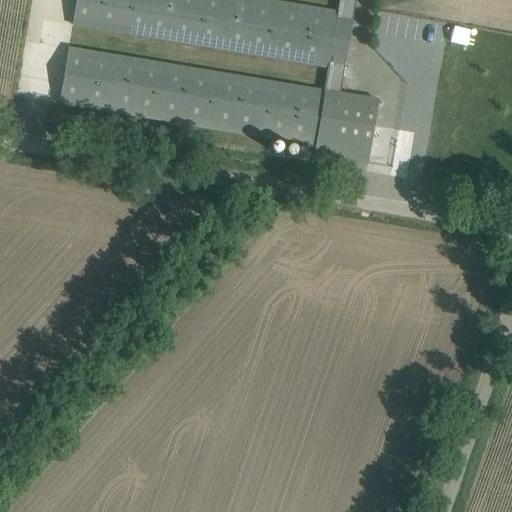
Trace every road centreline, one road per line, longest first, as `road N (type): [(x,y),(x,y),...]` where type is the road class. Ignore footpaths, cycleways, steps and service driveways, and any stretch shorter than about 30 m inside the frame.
road 1 (track): [(511,229),(0,142)]
road 2 (unclassified): [(441,511),(511,307)]
